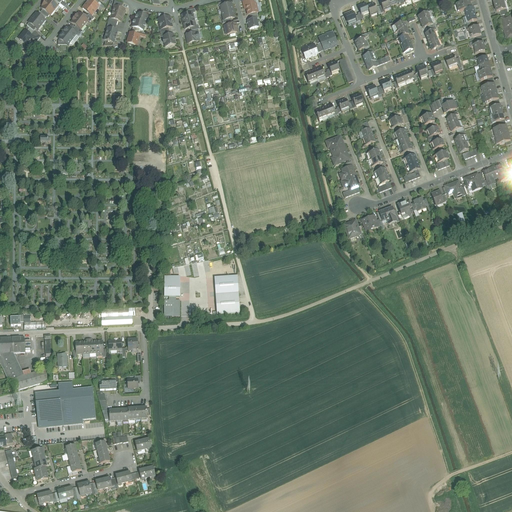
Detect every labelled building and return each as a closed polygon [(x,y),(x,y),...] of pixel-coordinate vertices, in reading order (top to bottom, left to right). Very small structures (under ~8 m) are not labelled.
[(50,0),(49,0),(48,0),(47,2),(46,1),(44,4),(53,11),(57,6),(50,0)] [(92,1),(90,0),(89,0),(86,4),(95,11),(99,7),(97,5),(92,1)] [(253,0),(252,0),(243,2),(244,8),(246,8),(247,10),(255,8),(254,5),(255,5),(253,0)] [(387,0),(383,0),(379,2),(381,6),(382,10),(383,10),(390,7),(389,4),(387,0)] [(469,1),(457,5),(460,12),(466,11),(472,9),(469,1)] [(504,3),(495,5),(497,12),(501,11),(506,10),(505,10),(507,9),(508,9),(506,2),(504,3)] [(53,11),(44,4),(42,6),(43,7),(41,9),(42,10),(49,15),(50,16),(53,11)] [(95,11),(86,4),(82,9),(89,14),(92,16),(95,11)] [(227,5),(220,6),(220,7),(222,14),(233,11),(231,4),(227,5)] [(365,4),(358,7),(360,13),(361,15),(368,12),(366,7),(365,4)] [(374,4),(366,7),(368,12),(370,16),(377,13),(375,8),(374,4)] [(122,9),(114,7),(112,13),(123,16),(124,13),(123,13),(124,10),(122,9)] [(472,9),(466,11),(467,17),(475,15),(474,9),(472,9)] [(49,15),(42,10),(40,13),(46,17),(47,18),(49,15)] [(233,11),(222,14),(223,21),(224,21),(231,19),(234,18),(233,11)] [(40,13),(39,12),(37,14),(44,20),(46,17),(40,13)] [(353,12),(347,14),(347,15),(346,15),(344,16),(344,15),(344,16),(347,23),(355,20),(356,20),(354,17),(353,12)] [(83,17),(78,13),(77,15),(76,15),(74,18),(84,26),(88,21),(83,17)] [(123,16),(112,13),(111,19),(110,19),(118,21),(121,22),(121,19),(122,19),(123,16)] [(192,13),(182,16),(183,23),(194,20),(192,13)] [(426,13),(418,17),(420,23),(429,19),(426,13)] [(37,14),(36,14),(32,18),(41,25),(45,21),(44,20),(37,14)] [(87,16),(85,14),(83,17),(88,21),(90,23),(92,20),(87,16)] [(143,15),(139,14),(139,15),(137,14),(135,20),(145,23),(146,20),(147,21),(147,20),(148,17),(143,15)] [(475,15),(467,17),(469,23),(472,22),(477,21),(475,15)] [(503,29),(511,26),(511,25),(511,21),(511,20),(511,16),(501,19),(503,29)] [(159,20),(158,20),(160,30),(168,28),(172,27),(170,17),(166,18),(159,20)] [(41,25),(32,18),(29,23),(36,29),(37,30),(41,25)] [(84,26),(74,18),(72,20),(73,21),(71,23),(75,26),(80,30),(81,30),(84,26)] [(249,21),(248,22),(249,30),(258,28),(258,26),(259,25),(257,23),(256,20),(256,19),(249,21)] [(429,19),(420,23),(423,29),(428,27),(431,25),(429,19)] [(135,20),(134,20),(132,28),(133,28),(140,30),(143,31),(143,30),(143,27),(145,28),(145,27),(146,24),(145,23),(135,20)] [(194,20),(183,23),(185,30),(195,27),(194,20)] [(404,22),(392,27),(394,34),(399,32),(406,29),(404,22)] [(36,29),(29,23),(27,26),(34,32),(36,29)] [(227,26),(225,27),(227,35),(237,33),(235,24),(227,26)] [(511,26),(503,29),(507,40),(511,38),(511,26)] [(72,31),(67,27),(63,33),(72,40),(76,36),(77,35),(72,31)] [(474,28),(470,29),(470,30),(472,37),(472,38),(481,36),(479,27),(474,28)] [(115,31),(107,28),(107,29),(105,35),(116,38),(117,35),(118,32),(115,31)] [(80,34),(73,29),(72,31),(77,35),(76,36),(78,37),(80,34)] [(406,29),(399,32),(401,38),(407,36),(409,35),(406,29)] [(30,36),(25,31),(18,39),(26,46),(28,43),(29,43),(28,42),(30,41),(30,40),(32,39),(32,38),(30,36)] [(430,32),(425,34),(428,43),(436,40),(433,32),(433,31),(430,32)] [(34,32),(30,36),(32,38),(32,39),(36,43),(41,37),(34,32)] [(72,40),(63,33),(58,39),(59,39),(67,46),(68,46),(72,40)] [(332,33),(330,34),(330,33),(326,35),(321,37),(323,42),(320,43),(323,52),(332,48),(335,47),(338,46),(332,33)] [(137,36),(130,34),(127,43),(136,46),(139,36),(137,36)] [(192,34),(186,36),(188,44),(196,42),(196,41),(199,41),(197,34),(195,34),(192,34)] [(116,38),(105,35),(104,40),(105,41),(107,42),(113,44),(114,44),(115,41),(116,38)] [(170,35),(163,37),(163,40),(163,41),(164,44),(165,47),(175,45),(175,41),(174,38),(173,35),(170,35)] [(407,36),(401,38),(399,39),(402,45),(409,42),(407,36)] [(361,40),(355,42),(358,51),(363,49),(363,48),(367,46),(364,38),(361,40)] [(439,48),(436,40),(428,43),(432,51),(436,49),(439,48)] [(409,42),(402,45),(405,53),(413,50),(409,42)] [(478,44),(475,46),(477,54),(486,52),(483,43),(478,44)] [(314,46),(302,51),(306,60),(317,55),(317,54),(314,47),(314,46)] [(370,54),(366,56),(363,57),(366,66),(375,62),(376,61),(373,53),(370,54)] [(455,56),(445,60),(448,67),(458,64),(456,60),(455,56)] [(481,59),(478,60),(480,66),(489,64),(487,58),(481,59)] [(375,62),(366,66),(368,71),(377,68),(377,67),(375,62)] [(440,62),(431,66),(433,70),(434,74),(435,74),(443,70),(440,62)] [(336,63),(327,66),(329,70),(331,73),(339,70),(336,63)] [(489,64),(480,66),(482,73),(491,70),(489,64)] [(424,66),(416,69),(420,78),(427,75),(428,75),(427,72),(424,66)] [(322,68),(313,72),(316,79),(324,76),(325,76),(324,74),(322,68)] [(482,73),(479,74),(481,81),(487,80),(493,78),(491,70),(482,73)] [(411,71),(402,75),(405,82),(413,79),(414,79),(413,76),(411,71)] [(313,72),(305,75),(308,83),(316,79),(313,72)] [(402,75),(394,78),(395,82),(397,86),(397,85),(405,82),(402,75)] [(391,88),(388,80),(380,84),(381,87),(383,91),(391,88)] [(489,86),(482,88),(484,96),(497,92),(495,85),(494,85),(489,86)] [(374,86),(366,89),(369,98),(377,94),(375,89),(374,86)] [(497,92),(484,96),(487,103),(493,101),(499,100),(497,92)] [(360,95),(351,98),(353,102),(354,105),(363,102),(360,95)] [(346,100),(337,104),(339,107),(341,113),(341,114),(342,114),(341,111),(348,108),(349,108),(347,104),(346,100)] [(443,105),(442,106),(445,113),(456,109),(454,101),(443,105)] [(435,103),(432,104),(433,105),(430,106),(433,113),(436,112),(436,111),(438,110),(438,109),(435,103)] [(332,106),(323,109),(327,118),(335,114),(334,113),(335,113),(334,111),(332,106)] [(493,108),(492,108),(494,115),(502,113),(500,106),(493,108)] [(323,109),(315,112),(318,121),(322,120),(323,122),(328,120),(327,118),(323,109)] [(502,113),(494,115),(496,123),(499,122),(504,121),(502,113)] [(431,114),(422,117),(425,125),(434,122),(431,114)] [(451,117),(447,119),(449,126),(458,122),(455,116),(451,117)] [(399,117),(391,120),(394,128),(402,125),(399,117)] [(458,122),(449,126),(452,132),(456,131),(460,129),(463,128),(461,121),(458,122)] [(501,128),(494,130),(498,145),(505,143),(510,142),(506,127),(506,126),(501,128)] [(436,127),(428,131),(430,137),(432,137),(439,134),(436,127)] [(370,129),(361,133),(364,139),(372,136),(370,129)] [(404,130),(396,133),(398,140),(407,137),(404,130)] [(46,136),(43,136),(43,138),(43,139),(41,139),(41,138),(41,139),(40,139),(40,144),(41,144),(43,144),(43,145),(43,146),(46,146),(46,145),(46,144),(49,144),(49,145),(49,144),(50,143),(51,143),(50,142),(50,141),(51,140),(50,140),(49,139),(49,138),(49,139),(46,139),(46,138),(46,136)] [(372,136),(364,139),(366,146),(375,143),(372,136)] [(459,138),(455,140),(457,146),(466,143),(463,137),(463,136),(459,138)] [(407,137),(398,140),(401,146),(409,143),(407,137)] [(340,138),(326,143),(328,148),(332,147),(334,152),(344,148),(340,138)] [(437,141),(433,143),(435,149),(444,146),(441,139),(437,141)] [(409,143),(401,146),(403,153),(412,150),(409,143)] [(466,143),(457,146),(460,154),(469,150),(466,143)] [(334,152),(333,153),(335,158),(332,159),(334,166),(349,160),(344,148),(334,152)] [(378,150),(369,153),(372,160),(380,157),(378,150)] [(446,152),(436,155),(439,163),(444,161),(447,160),(449,159),(446,152)] [(407,158),(406,159),(408,166),(417,163),(414,155),(412,156),(407,158)] [(380,157),(372,160),(369,161),(368,162),(369,164),(370,164),(373,163),(374,166),(383,163),(380,157)] [(417,163),(408,166),(411,173),(414,172),(417,170),(419,169),(417,163)] [(501,166),(492,169),(496,179),(499,177),(501,182),(506,180),(501,166)] [(352,167),(342,171),(344,175),(340,176),(342,181),(355,176),(352,167)] [(385,169),(376,172),(377,173),(374,174),(376,180),(379,179),(387,175),(385,169)] [(492,169),(484,172),(489,186),(495,184),(493,180),(496,179),(492,169)] [(387,175),(379,179),(381,185),(385,184),(389,182),(390,182),(387,175)] [(477,175),(464,180),(469,193),(482,188),(477,175)] [(342,181),(341,182),(343,187),(348,185),(350,191),(352,190),(355,189),(358,188),(359,187),(355,176),(342,181)] [(459,182),(445,187),(448,194),(448,195),(455,193),(458,199),(464,196),(461,189),(459,182)] [(440,191),(437,193),(437,194),(431,196),(434,204),(437,203),(438,205),(445,203),(442,196),(440,191)] [(423,200),(422,198),(413,202),(414,204),(416,211),(417,213),(426,209),(425,207),(423,200)] [(407,203),(406,202),(400,205),(397,206),(400,213),(398,214),(399,216),(401,215),(402,219),(403,219),(407,218),(407,217),(411,215),(409,209),(407,203)] [(391,208),(379,213),(382,220),(388,218),(388,220),(386,221),(388,225),(397,222),(391,208)] [(374,217),(362,221),(366,230),(371,228),(372,230),(374,229),(378,228),(376,221),(374,217)] [(355,222),(344,226),(349,239),(360,235),(357,228),(355,222)] [(216,243),(219,257),(225,256),(223,247),(221,248),(219,242),(216,243)] [(214,278),(215,296),(238,294),(237,277),(214,278)] [(169,298),(176,298),(205,298),(205,293),(206,293),(206,288),(205,288),(205,282),(185,281),(185,282),(185,288),(169,288),(164,288),(164,298),(169,298)] [(215,296),(217,316),(240,314),(238,294),(215,296)] [(176,298),(169,298),(169,301),(164,301),(164,317),(180,317),(180,301),(176,301),(176,298)] [(135,308),(101,310),(102,326),(129,325),(129,317),(135,317),(135,308)] [(10,317),(11,326),(21,326),(20,317),(10,317)] [(24,337),(0,338),(0,352),(0,354),(13,354),(25,353),(24,337)] [(121,340),(108,341),(109,351),(122,351),(121,340)] [(137,340),(127,340),(128,351),(132,351),(132,350),(138,349),(137,340)] [(24,376),(13,354),(0,354),(1,357),(0,357),(0,364),(8,380),(10,384),(14,392),(47,383),(47,369),(24,376)] [(66,355),(58,355),(58,365),(67,365),(66,355)] [(134,380),(127,380),(128,389),(138,388),(137,383),(137,380),(134,380)] [(115,381),(101,382),(102,386),(100,386),(100,391),(116,390),(116,383),(115,381)] [(45,424),(46,428),(83,424),(82,420),(95,419),(95,418),(92,389),(73,391),(72,383),(58,384),(59,392),(35,395),(36,404),(39,404),(41,424),(45,424)] [(39,404),(36,404),(39,428),(46,428),(45,424),(41,424),(39,404)] [(115,411),(107,411),(107,412),(102,412),(103,416),(106,416),(107,417),(109,417),(109,422),(116,422),(115,411)] [(5,438),(0,438),(0,447),(6,447),(6,444),(12,444),(11,435),(5,435),(5,438)] [(149,440),(142,441),(144,450),(151,449),(149,440)] [(142,441),(135,443),(137,452),(144,450),(142,441)] [(105,442),(95,444),(95,445),(96,445),(97,451),(106,449),(105,442)] [(75,445),(66,448),(67,454),(76,452),(75,445)] [(42,449),(31,452),(30,452),(29,453),(30,458),(33,457),(44,455),(42,449)] [(106,449),(97,451),(99,458),(108,455),(106,449)] [(76,452),(67,454),(68,455),(65,456),(66,461),(69,461),(69,460),(78,458),(76,452)] [(44,455),(33,457),(35,463),(45,461),(44,455)] [(108,455),(99,458),(100,464),(100,465),(110,462),(109,462),(108,455)] [(78,458),(69,460),(69,461),(71,467),(79,465),(78,458)] [(45,461),(35,463),(36,469),(45,467),(47,467),(45,461)] [(79,465),(71,467),(72,473),(81,471),(79,465)] [(45,467),(36,469),(34,470),(36,476),(46,473),(45,467)] [(153,468),(146,470),(148,479),(155,477),(153,468)] [(146,470),(139,471),(139,473),(140,479),(141,481),(148,479),(146,470)] [(46,473),(36,476),(37,482),(48,480),(46,473)] [(130,473),(122,475),(125,484),(132,482),(132,481),(130,475),(130,473)] [(122,475),(115,476),(116,479),(117,485),(117,486),(125,484),(122,475)] [(110,479),(102,480),(105,489),(112,488),(111,486),(110,480),(110,479)] [(102,480),(95,482),(95,483),(97,489),(97,491),(105,489),(102,480)] [(89,483),(83,484),(86,495),(92,493),(91,490),(90,485),(89,483)] [(83,484),(77,486),(78,488),(79,494),(80,496),(86,495),(83,484)] [(72,488),(64,490),(67,499),(74,497),(73,495),(72,489),(72,488)] [(64,490),(57,492),(57,493),(59,501),(67,499),(64,490)] [(51,492),(44,494),(46,503),(53,501),(52,495),(51,492)] [(44,494),(37,496),(37,498),(39,504),(39,505),(46,503),(44,494)]
